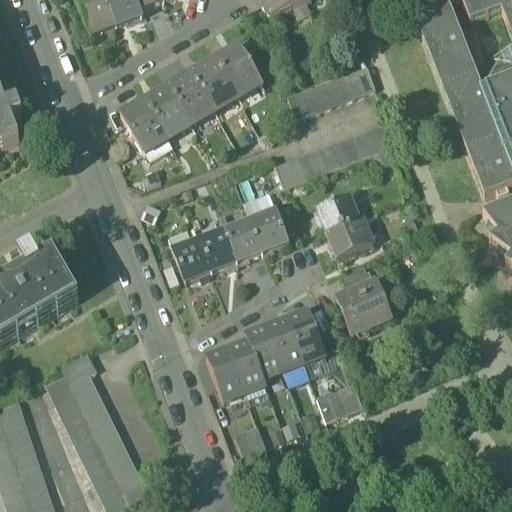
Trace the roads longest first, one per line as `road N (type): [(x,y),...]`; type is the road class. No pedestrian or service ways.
road 1 (residential): [(223,503),(100,191)]
road 2 (residential): [(511,388),(446,397),(223,503)]
road 3 (residential): [(100,191),(24,0)]
